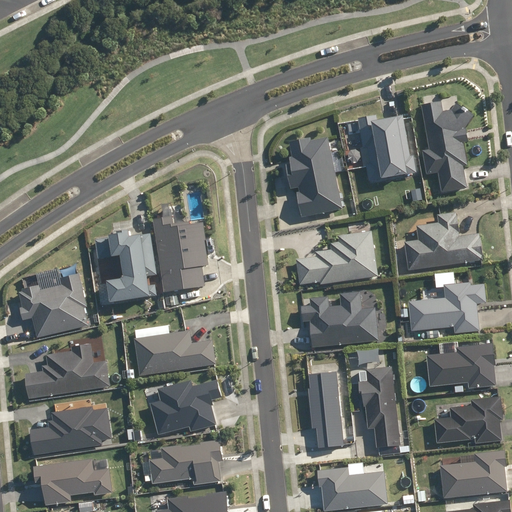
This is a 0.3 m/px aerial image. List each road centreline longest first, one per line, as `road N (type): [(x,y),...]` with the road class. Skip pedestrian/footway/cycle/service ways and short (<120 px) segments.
road 1 (residential): [(279,511),(243,165),(227,121)]
road 2 (tertiary): [(219,105),(367,52)]
road 3 (tertiary): [(372,72),(227,121)]
road 4 (tertiary): [(83,175),(219,105)]
road 5 (tertiary): [(227,121),(93,192)]
road 6 (tertiary): [(508,30),(491,45),(372,72)]
road 7 (tertiary): [(367,52),(471,27),(508,30)]
